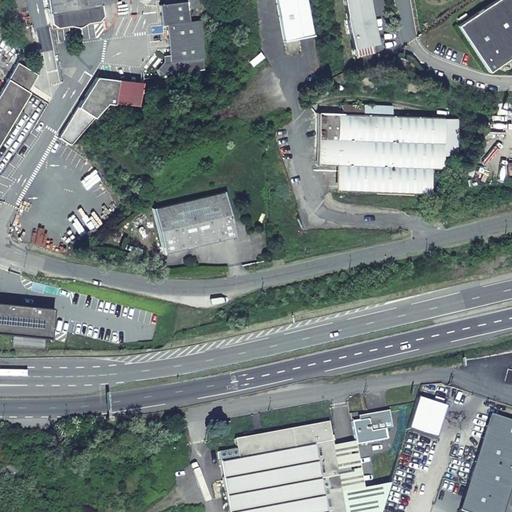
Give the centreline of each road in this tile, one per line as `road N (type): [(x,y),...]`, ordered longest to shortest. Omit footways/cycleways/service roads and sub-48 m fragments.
road 1 (residential): [(0,249),(145,284),(210,287),(511,221)]
road 2 (primary): [(0,406),(120,401),(220,384),(511,317)]
road 3 (primary): [(511,288),(214,359),(116,374)]
